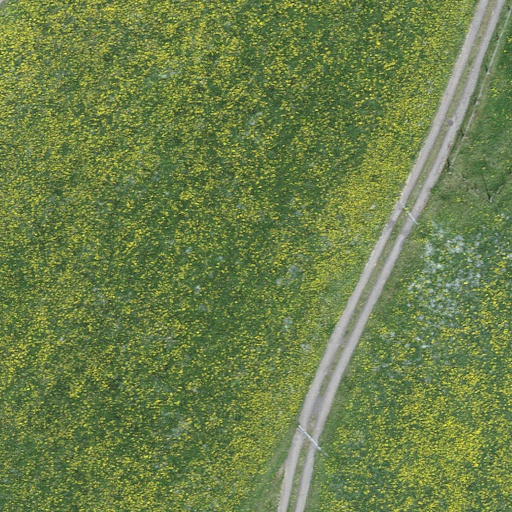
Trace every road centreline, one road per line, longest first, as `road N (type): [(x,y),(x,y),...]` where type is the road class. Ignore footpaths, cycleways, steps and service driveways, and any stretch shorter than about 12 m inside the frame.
road 1 (track): [(491,0),(317,406)]
road 2 (track): [(317,406),(241,511)]
